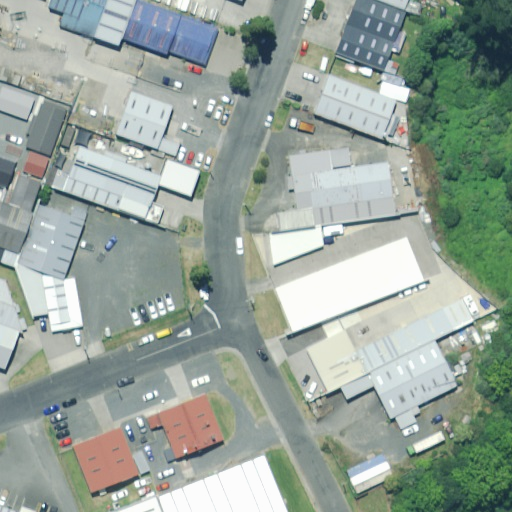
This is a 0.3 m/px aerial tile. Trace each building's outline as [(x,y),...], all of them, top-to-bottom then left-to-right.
[(218,30),(137,0),(51,0),(49,9),(64,14),(59,27),(119,49),(122,40),(166,57),(168,51),(205,64),(218,30)] [(367,0),(406,13),(410,0),(367,0)] [(401,17),(356,2),(336,63),(381,78),(401,17)] [(85,82),(72,78),(67,92),(80,96),(85,82)] [(396,107),(323,83),(310,121),(384,145),(396,107)] [(32,94),(3,84),(0,92),(0,109),(4,111),(6,106),(25,113),(32,94)] [(173,107),(129,92),(115,134),(158,150),(173,107)] [(67,109),(39,100),(23,148),(51,157),(67,109)] [(78,129),(68,125),(61,144),(71,148),(78,129)] [(191,182),(82,143),(64,192),(173,231),(191,182)] [(270,221),(272,239),(393,221),(386,170),(347,175),(344,158),(282,167),(290,218),(270,221)] [(15,165),(0,159),(0,184),(7,187),(15,165)] [(33,215),(0,203),(0,250),(18,257),(33,215)] [(39,206),(18,266),(63,281),(84,222),(39,206)] [(404,239),(263,294),(283,343),(423,288),(404,239)] [(86,327),(75,288),(15,270),(34,322),(52,322),(56,336),(86,327)] [(8,282),(0,279),(0,371),(4,372),(22,338),(8,282)] [(456,287),(302,358),(321,398),(337,390),(343,403),(375,388),(391,423),(462,390),(440,343),(474,327),(456,287)] [(199,402),(146,424),(167,473),(219,450),(199,402)] [(114,435),(65,456),(86,505),(134,484),(114,435)] [(159,511),(155,501),(129,511),(159,511)]
